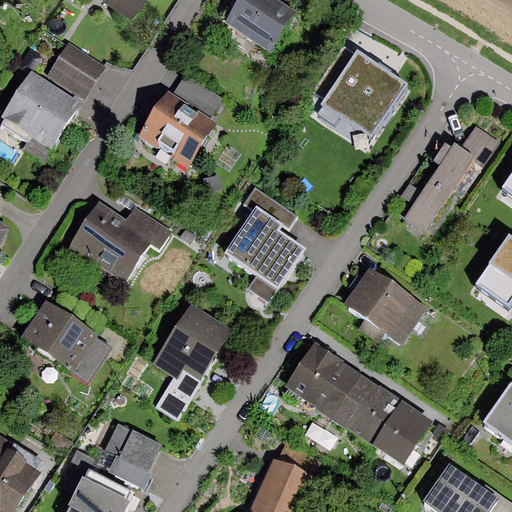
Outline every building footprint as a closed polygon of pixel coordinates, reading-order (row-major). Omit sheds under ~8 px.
[(146,0),(113,0),(137,15),(146,0)] [(255,0),(251,0),(230,33),(269,58),(292,24),(255,0)] [(404,71),(411,59),(371,37),(364,50),(404,71)] [(102,71),(70,51),(53,79),(85,99),(102,71)] [(363,63),(333,108),(380,139),(410,93),(363,63)] [(31,83),(6,124),(50,150),(75,109),(31,83)] [(165,106),(140,146),(193,179),(218,139),(165,106)] [(456,154),(404,225),(423,238),(493,144),(478,133),(460,157),(456,154)] [(511,183),(502,198),(511,204),(511,183)] [(293,222),(255,195),(244,211),(256,219),(225,263),(256,284),(248,296),(271,312),(307,261),(279,242),(293,222)] [(98,218),(71,261),(126,295),(162,238),(136,222),(127,236),(98,218)] [(511,235),(510,234),(476,283),(509,311),(511,306),(511,235)] [(367,280),(347,311),(402,345),(421,314),(367,280)] [(49,315),(24,351),(87,394),(112,358),(49,315)] [(193,322),(161,375),(193,395),(226,342),(193,322)] [(314,353),(288,394),(403,467),(429,426),(314,353)] [(511,396),(489,431),(511,445),(511,396)] [(0,452),(0,511),(22,511),(43,479),(0,452)] [(275,470),(257,511),(298,511),(310,484),(275,470)] [(450,474),(429,506),(437,511),(488,511),(495,503),(450,474)] [(135,511),(136,511),(91,488),(78,511),(135,511)]
